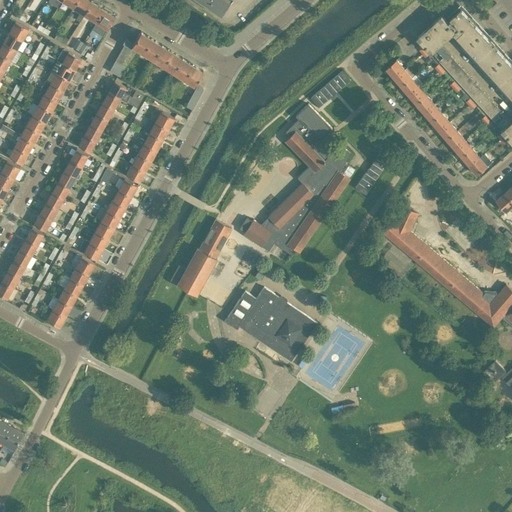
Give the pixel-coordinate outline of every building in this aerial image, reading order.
[(92,2),(88,0),(77,0),(73,8),(80,12),(76,18),(80,21),(84,15),(92,2)] [(197,0),(221,15),(230,0),(197,0)] [(95,22),(103,9),(92,2),(84,15),(95,22)] [(418,36),(426,44),(433,51),(431,49),(454,28),(465,40),(460,45),(511,101),(511,123),(505,130),(503,128),(502,128),(511,139),(511,62),(462,8),(448,20),(442,13),(418,36)] [(114,16),(103,9),(95,22),(106,29),(114,16)] [(15,21),(9,32),(22,39),(28,29),(15,21)] [(126,37),(122,43),(124,44),(130,47),(192,86),(193,84),(202,70),(141,31),(134,42),(126,37)] [(3,42),(16,50),(22,39),(9,32),(3,42)] [(54,38),(65,44),(68,39),(57,32),(54,38)] [(78,51),(83,42),(77,39),(72,47),(78,51)] [(3,42),(0,46),(0,54),(10,60),(16,50),(3,42)] [(88,46),(84,43),(78,52),(83,55),(88,46)] [(127,53),(130,47),(124,44),(121,49),(127,53)] [(121,49),(118,55),(124,58),(127,53),(121,49)] [(61,62),(75,69),(81,58),(67,51),(61,62)] [(0,68),(4,70),(10,60),(0,54),(0,68)] [(446,68),(455,59),(451,54),(447,58),(441,63),(446,68)] [(124,58),(118,55),(115,60),(121,63),(124,58)] [(55,72),(69,79),(75,69),(61,62),(57,59),(51,69),(55,72)] [(396,59),(387,67),(394,76),(404,68),(396,59)] [(450,72),(459,64),(455,59),(446,68),(450,72)] [(115,61),(112,65),(123,71),(126,66),(121,63),(115,60),(114,60),(115,61)] [(454,77),(464,68),(459,64),(450,72),(454,77)] [(120,76),(123,71),(112,65),(109,70),(120,76)] [(404,68),(394,76),(402,85),(412,77),(404,68)] [(458,82),(468,73),(464,68),(454,77),(458,82)] [(342,70),(310,97),(318,107),(350,79),(342,70)] [(29,77),(26,82),(30,84),(35,74),(31,72),(28,77),(29,77)] [(63,90),(69,79),(55,72),(50,82),(63,90)] [(463,86),(472,78),(468,73),(458,82),(463,86)] [(412,77),(402,85),(409,94),(419,85),(420,86),(423,82),(416,74),(412,77)] [(467,91),(476,82),(472,78),(463,86),(467,91)] [(39,90),(44,93),(57,100),(63,90),(50,82),(45,80),(39,90)] [(114,80),(108,91),(119,97),(126,101),(130,95),(123,91),(125,86),(114,80)] [(471,96),(481,87),(476,82),(467,91),(471,96)] [(196,84),(193,90),(199,93),(202,88),(196,84)] [(419,85),(409,94),(417,103),(427,94),(420,86),(419,85)] [(476,100),(485,92),(481,87),(471,96),(476,100)] [(193,90),(190,95),(196,98),(199,93),(193,90)] [(119,97),(108,91),(102,102),(113,108),(119,97)] [(480,105),(489,97),(485,92),(476,100),(480,105)] [(38,103),(51,111),(57,100),(44,93),(38,103)] [(427,94),(417,103),(425,111),(434,103),(427,94)] [(190,95),(188,100),(194,104),(196,98),(190,95)] [(484,110),(493,101),(489,97),(480,105),(484,110)] [(185,105),(186,106),(191,109),(194,104),(188,100),(185,105)] [(488,114),(497,106),(493,101),(484,110),(488,114)] [(102,102),(96,112),(107,119),(113,108),(102,102)] [(298,118),(285,130),(290,135),(286,139),(309,163),(297,176),(302,182),(268,216),(270,219),(264,227),(253,219),(251,221),(246,218),(240,227),(245,230),(243,233),(268,250),(274,241),(291,253),(295,248),(298,250),(348,177),(342,172),(347,164),(348,163),(344,161),(349,153),(340,144),(327,157),(315,143),(332,126),(308,102),(295,115),(298,118)] [(45,121),(51,111),(38,103),(32,113),(45,121)] [(434,103),(425,111),(432,120),(442,112),(434,103)] [(498,114),(502,111),(497,106),(488,114),(492,119),(498,114)] [(154,121),(168,128),(174,118),(160,110),(154,121)] [(90,123),(101,129),(107,119),(96,112),(90,123)] [(442,112),(432,120),(440,129),(450,121),(442,112)] [(32,113),(26,124),(39,131),(45,121),(32,113)] [(127,116),(124,121),(121,126),(125,129),(131,118),(127,116)] [(154,121),(149,131),(162,139),(168,128),(154,121)] [(450,121),(440,129),(447,138),(457,129),(450,121)] [(126,132),(130,135),(136,124),(132,122),(126,132)] [(90,123),(84,133),(95,140),(101,129),(90,123)] [(13,135),(15,131),(2,124),(0,128),(13,135)] [(33,142),(39,131),(26,124),(20,134),(33,142)] [(162,139),(149,131),(144,129),(138,139),(143,142),(156,149),(162,139)] [(457,129),(447,138),(455,147),(465,138),(457,129)] [(95,140),(84,133),(77,144),(89,151),(95,140)] [(20,134),(14,145),(27,152),(33,142),(20,134)] [(465,138),(455,147),(462,155),(472,147),(465,138)] [(143,142),(137,152),(151,159),(156,149),(143,142)] [(27,152),(14,145),(8,155),(21,163),(27,152)] [(70,158),(81,165),(87,154),(76,147),(70,158)] [(472,147),(462,155),(470,164),(480,156),(472,147)] [(151,159),(137,152),(132,163),(145,170),(151,159)] [(371,163),(355,187),(365,194),(381,170),(389,159),(379,152),(371,163)] [(480,156),(470,164),(478,173),(488,165),(484,160),(488,156),(485,152),(480,156)] [(0,159),(0,168),(1,169),(0,170),(13,177),(19,166),(2,157),(0,159)] [(70,158),(64,169),(75,175),(81,165),(70,158)] [(145,170),(132,163),(126,173),(139,181),(145,170)] [(342,172),(348,177),(354,169),(347,164),(342,172)] [(0,183),(7,188),(13,177),(0,170),(0,169),(0,183)] [(75,175),(64,169),(58,180),(69,186),(75,175)] [(118,188),(131,195),(137,184),(124,177),(118,188)] [(58,180),(52,190),(63,197),(69,186),(58,180)] [(125,206),(131,195),(118,188),(112,198),(125,206)] [(46,201),(57,207),(63,197),(52,190),(46,201)] [(511,205),(511,197),(506,191),(496,200),(506,211),(511,205)] [(125,206),(112,198),(106,209),(119,216),(125,206)] [(46,201),(40,212),(51,218),(57,207),(46,201)] [(502,316),(511,324),(511,365),(507,371),(495,359),(485,369),(495,380),(501,374),(511,385),(511,288),(506,283),(498,292),(498,291),(485,290),(483,292),(410,229),(418,213),(403,206),(397,219),(396,218),(384,233),(480,314),(494,326),(502,316)] [(114,226),(119,216),(106,209),(100,219),(114,226)] [(51,218),(40,212),(33,223),(45,229),(51,218)] [(196,293),(208,272),(216,257),(215,256),(231,227),(215,218),(199,248),(196,246),(184,268),(178,264),(170,279),(196,293)] [(114,226),(100,219),(95,230),(108,237),(114,226)] [(31,226),(25,237),(37,243),(43,232),(31,226)] [(102,247),(108,237),(95,230),(89,240),(102,247)] [(19,248),(31,254),(37,243),(25,237),(19,248)] [(79,249),(83,251),(96,258),(102,247),(89,240),(85,238),(79,249)] [(19,248),(13,258),(25,264),(31,254),(19,248)] [(75,265),(88,273),(94,262),(81,255),(75,265)] [(7,269),(19,275),(25,264),(13,258),(7,269)] [(88,273),(75,265),(71,263),(66,274),(69,276),(82,283),(88,273)] [(7,269),(1,279),(13,286),(19,275),(7,269)] [(326,288),(320,297),(330,303),(331,303),(332,304),(373,334),(391,308),(349,279),(349,280),(348,279),(348,278),(338,271),(326,288)] [(82,283),(69,276),(63,286),(77,294),(82,283)] [(13,286),(1,279),(0,281),(0,292),(7,297),(13,286)] [(71,304),(77,294),(63,286),(58,297),(71,304)] [(316,322),(313,321),(263,286),(255,298),(244,291),(226,317),(230,320),(228,322),(236,327),(238,325),(290,360),(316,322)] [(262,348),(186,294),(146,352),(221,405),(262,348)] [(65,315),(71,304),(58,297),(52,307),(65,315)] [(59,325),(65,315),(52,307),(46,318),(59,325)] [(0,425),(0,439),(3,442),(12,425),(3,420),(0,425)] [(12,425),(3,442),(14,448),(23,431),(12,425)]
